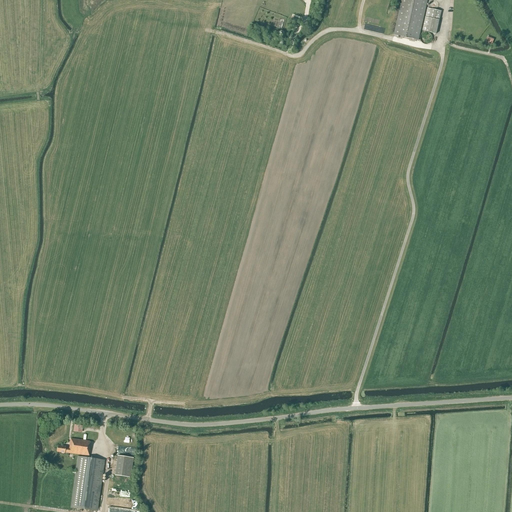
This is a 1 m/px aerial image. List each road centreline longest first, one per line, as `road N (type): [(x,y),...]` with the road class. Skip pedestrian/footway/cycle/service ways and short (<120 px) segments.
road 1 (unclassified): [(356,408),(410,223),(408,176),(443,48)]
road 2 (tertiary): [(356,408),(186,425),(0,405)]
road 3 (tertiary): [(511,398),(356,408)]
